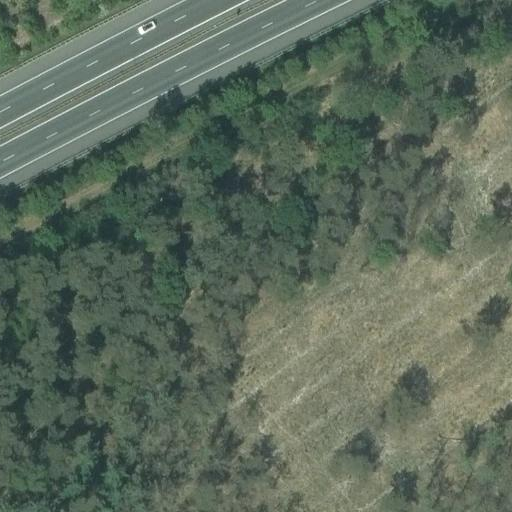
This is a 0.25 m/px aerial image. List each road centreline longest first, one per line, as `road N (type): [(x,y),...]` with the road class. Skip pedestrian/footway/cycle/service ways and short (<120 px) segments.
road 1 (track): [(0,217),(430,0)]
road 2 (motorway): [(0,165),(320,0)]
road 3 (motorway): [(219,0),(0,112)]
